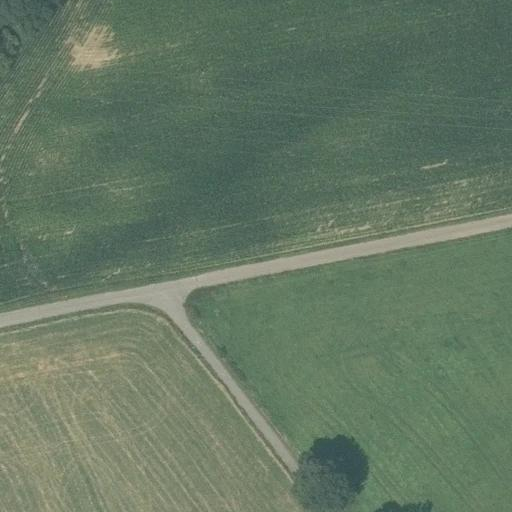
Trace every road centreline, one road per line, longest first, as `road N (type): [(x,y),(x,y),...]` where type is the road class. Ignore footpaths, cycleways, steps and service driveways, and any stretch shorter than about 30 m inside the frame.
road 1 (track): [(162,295),(511,225)]
road 2 (track): [(327,511),(162,295)]
